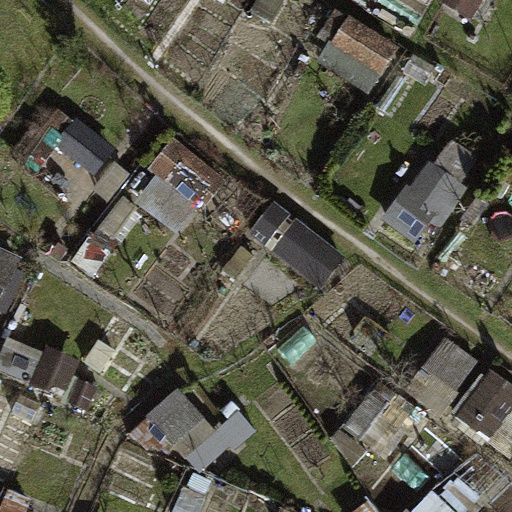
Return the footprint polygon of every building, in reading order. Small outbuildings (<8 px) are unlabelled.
[(479,22),(493,0),(448,0),(448,2),(479,22)] [(355,17),(335,49),(385,81),(405,49),(355,17)] [(397,217),(430,242),(469,189),(436,164),(397,217)] [(0,318),(5,319),(24,255),(0,247),(0,318)] [(453,412),(486,362),(455,341),(422,392),(453,412)] [(457,419),(511,452),(511,382),(489,368),(457,419)] [(156,415),(201,468),(232,442),(186,389),(156,415)] [(415,511),(462,511),(441,489),(415,511)]
